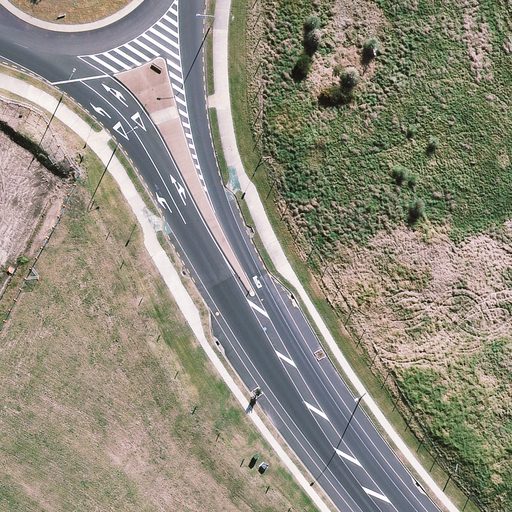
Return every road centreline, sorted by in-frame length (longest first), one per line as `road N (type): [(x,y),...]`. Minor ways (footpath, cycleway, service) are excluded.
road 1 (secondary): [(273,337),(242,312),(125,120),(50,54)]
road 2 (secondary): [(183,0),(188,85),(205,158),(268,303),(273,337)]
road 3 (secondary): [(387,511),(273,337)]
road 4 (secondary): [(173,0),(160,19),(115,49),(50,54)]
